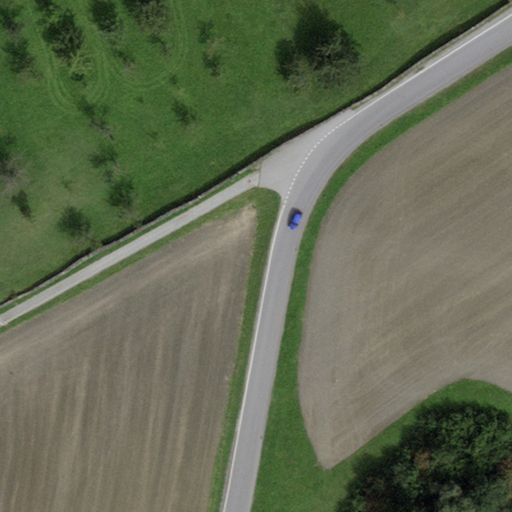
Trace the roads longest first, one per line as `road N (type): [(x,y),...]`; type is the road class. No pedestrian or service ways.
road 1 (unclassified): [(511,28),(347,131),(301,185),(234,511)]
road 2 (track): [(320,157),(268,176),(0,321)]
